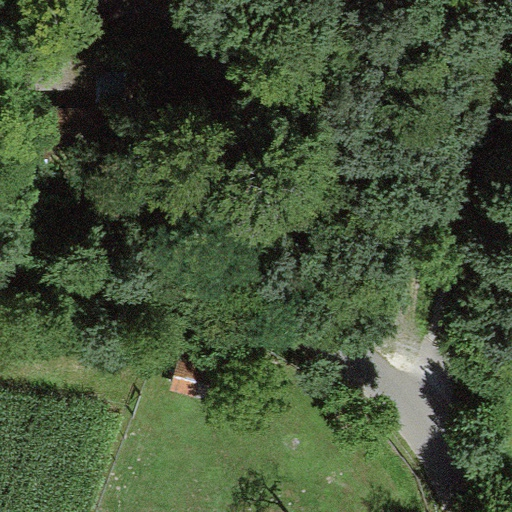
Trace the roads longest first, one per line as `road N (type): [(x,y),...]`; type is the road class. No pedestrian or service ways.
road 1 (residential): [(450,511),(409,401),(276,304),(168,272),(0,263)]
road 2 (track): [(409,401),(511,25)]
